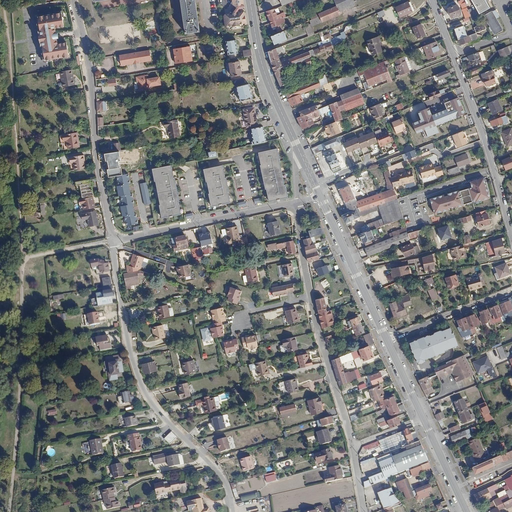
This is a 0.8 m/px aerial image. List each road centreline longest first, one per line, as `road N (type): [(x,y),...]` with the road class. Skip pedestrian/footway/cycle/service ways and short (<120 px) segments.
road 1 (residential): [(233,511),(228,488),(137,377),(112,241)]
road 2 (residential): [(112,241),(73,0)]
road 3 (residential): [(297,203),(112,241)]
road 4 (primary): [(249,0),(265,77),(300,153)]
road 5 (primary): [(320,196),(386,340)]
road 6 (residential): [(354,446),(311,297)]
road 7 (residential): [(386,340),(511,291)]
road 8 (residential): [(498,178),(453,55)]
